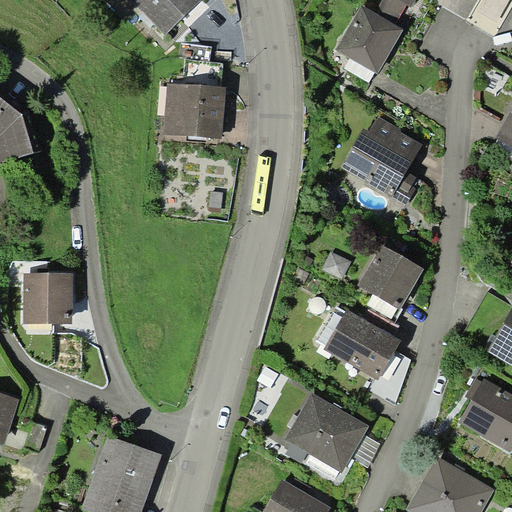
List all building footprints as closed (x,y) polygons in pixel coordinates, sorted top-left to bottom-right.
[(131,0),(165,34),(200,0),(131,0)] [(415,0),(382,0),(376,13),(395,24),(407,4),(411,7),(415,0)] [(507,0),(484,0),(478,11),(496,21),(507,0)] [(404,29),(395,24),(376,13),(362,5),(336,49),(379,74),(404,29)] [(223,62),(186,60),(184,76),(171,75),(171,83),(221,86),(223,62)] [(171,83),(168,83),(164,134),(187,136),(207,137),(224,138),(227,87),(221,86),(171,83)] [(23,114),(0,96),(0,162),(1,164),(35,152),(23,114)] [(511,109),(495,137),(511,147),(511,109)] [(401,129),(380,117),(377,119),(369,131),(364,128),(341,167),(407,206),(416,188),(412,186),(417,177),(407,171),(422,144),(402,133),(401,129)] [(223,192),(211,191),(208,210),(221,212),(223,192)] [(424,268),(381,244),(357,286),(400,310),(424,268)] [(351,262),(331,251),(322,269),(342,279),(351,262)] [(73,273),(24,273),(24,324),(73,323),(73,273)] [(511,306),(487,352),(511,365),(511,306)] [(401,340),(347,309),(342,317),(326,345),(323,349),(376,379),(378,380),(395,350),(401,340)] [(326,345),(342,317),(333,312),(317,340),(326,345)] [(411,360),(395,350),(378,380),(376,379),(369,390),(395,405),(411,360)] [(511,449),(511,394),(485,378),(483,382),(472,400),(459,423),(511,452),(511,449)] [(472,400),(483,382),(476,378),(465,396),(472,400)] [(19,399),(0,392),(0,443),(4,445),(19,399)] [(333,405),(312,393),(285,439),(292,443),(308,452),(342,473),(351,458),(364,435),(370,426),(340,409),(333,405)] [(48,427),(34,422),(26,448),(39,453),(48,427)] [(141,511),(162,454),(108,435),(83,507),(98,511),(141,511)] [(381,444),(364,435),(351,458),(368,467),(381,444)] [(302,463),(308,452),(292,443),(286,454),(302,463)] [(454,466),(437,456),(406,509),(411,511),(482,511),(495,489),(464,471),(454,466)] [(456,463),(454,466),(464,471),(466,469),(456,463)] [(292,484),(283,479),(262,511),(327,511),(331,507),(308,494),(312,488),(295,478),(292,484)]
